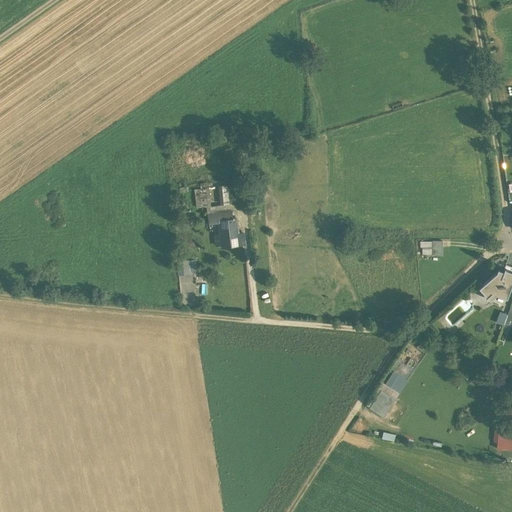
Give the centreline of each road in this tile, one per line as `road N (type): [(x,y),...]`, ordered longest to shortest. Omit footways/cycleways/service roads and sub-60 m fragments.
road 1 (track): [(470,0),(508,247)]
road 2 (track): [(288,511),(407,326)]
road 3 (track): [(0,297),(183,316)]
